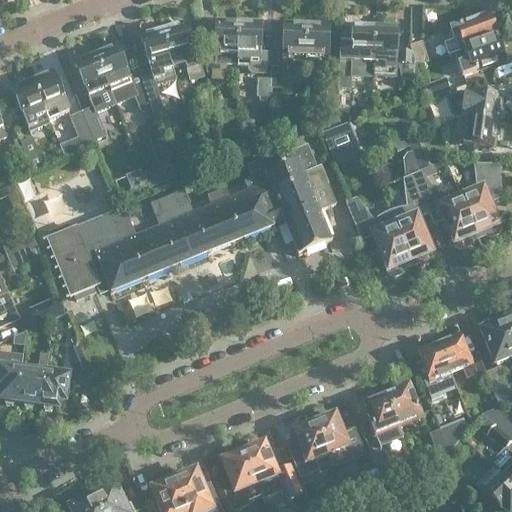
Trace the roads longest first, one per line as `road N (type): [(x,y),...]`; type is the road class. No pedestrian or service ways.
road 1 (residential): [(130,429),(161,442),(368,357),(372,332)]
road 2 (residential): [(372,332),(347,318),(143,402),(130,429)]
road 3 (residential): [(372,332),(511,275)]
road 4 (residential): [(0,484),(130,429)]
road 5 (residential): [(116,0),(0,48)]
